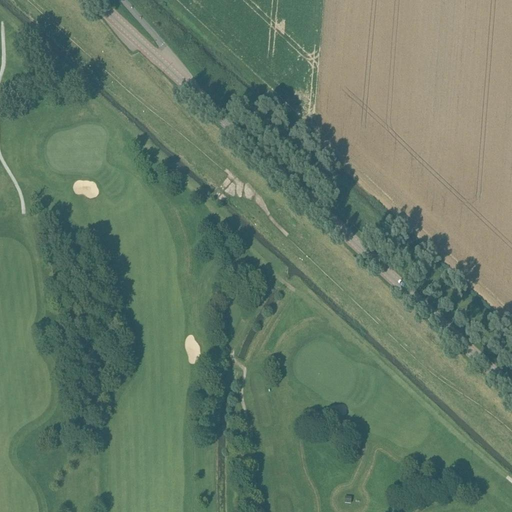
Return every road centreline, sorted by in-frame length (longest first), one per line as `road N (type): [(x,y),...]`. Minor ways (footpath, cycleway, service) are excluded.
road 1 (track): [(511,448),(41,0)]
road 2 (tertiary): [(511,391),(188,87)]
road 3 (tertiary): [(188,87),(93,0)]
